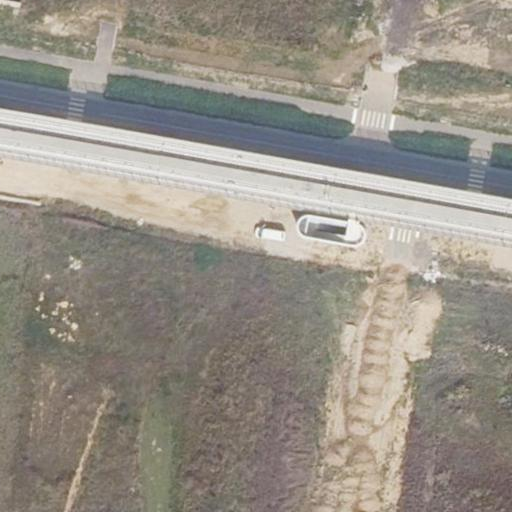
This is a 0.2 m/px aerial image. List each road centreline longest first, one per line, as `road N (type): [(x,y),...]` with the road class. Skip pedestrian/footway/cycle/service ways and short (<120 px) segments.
road 1 (tertiary): [(365,156),(0,92)]
road 2 (residential): [(394,0),(365,156)]
road 3 (tertiary): [(511,181),(365,156)]
